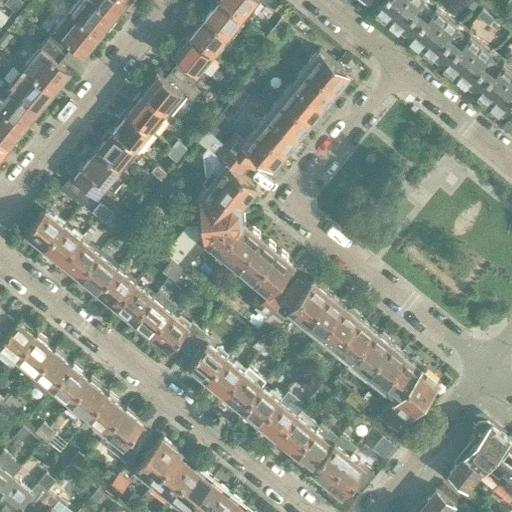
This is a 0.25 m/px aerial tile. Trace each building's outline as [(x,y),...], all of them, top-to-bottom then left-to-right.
[(114,13),(98,0),(76,0),(70,8),(99,32),(114,13)] [(124,0),(98,0),(114,13),(124,0)] [(212,6),(205,14),(229,33),(243,15),(244,15),(225,0),(212,0),(210,4),(212,6)] [(225,0),(244,15),(243,15),(247,19),(253,11),(249,8),(255,0),(225,0)] [(371,0),(404,27),(426,0),(371,0)] [(458,19),(435,1),(433,3),(428,0),(426,0),(404,27),(438,55),(461,26),(455,22),(458,19)] [(477,2),(474,0),(465,0),(464,2),(472,8),(477,2)] [(494,15),(483,7),(477,13),(488,22),(494,15)] [(99,32),(70,8),(47,36),(65,51),(73,42),(84,50),(99,32)] [(197,24),(190,32),(214,51),(229,33),(205,14),(203,12),(195,22),(197,24)] [(282,15),(267,34),(277,42),(282,35),(292,23),(282,15)] [(491,46),(469,29),(467,31),(461,26),(438,55),(472,82),(495,54),(489,49),(491,46)] [(6,28),(1,34),(0,35),(0,42),(4,46),(13,34),(6,28)] [(180,57),(173,66),(194,83),(202,73),(198,70),(214,51),(190,32),(188,31),(180,41),(182,43),(174,52),(180,57)] [(277,42),(267,34),(261,40),(271,49),(272,48),(277,42)] [(277,42),(272,48),(281,55),(291,42),(282,35),(277,42)] [(65,51),(47,36),(24,64),(53,88),(69,68),(59,59),(65,51)] [(320,46),(294,77),(324,101),(337,85),(340,84),(346,78),(345,75),(349,70),(320,46)] [(280,56),(271,49),(266,54),(275,61),(280,56)] [(258,58),(249,51),(244,58),(253,65),(258,58)] [(275,61),(266,54),(261,61),(270,68),(275,61)] [(495,54),(472,82),(505,110),(511,101),(511,63),(503,56),(501,59),(495,54)] [(53,88),(24,64),(9,82),(38,106),(53,88)] [(150,81),(144,89),(167,109),(171,112),(186,93),(192,98),(200,88),(194,83),(173,66),(165,76),(157,69),(148,79),(150,81)] [(324,101),(294,77),(269,108),(299,132),(312,115),(315,115),(320,109),(320,105),(324,101)] [(38,106),(9,82),(0,93),(0,105),(23,125),(38,106)] [(135,100),(128,108),(152,127),(167,109),(144,89),(141,87),(133,98),(135,100)] [(23,125),(0,105),(0,136),(8,143),(23,125)] [(120,118),(113,126),(137,146),(152,127),(128,108),(126,106),(118,116),(120,118)] [(290,146),(295,139),(295,136),(299,132),(269,108),(244,139),(234,131),(226,141),(248,159),(247,160),(255,166),(264,155),(273,163),(287,146),(290,146)] [(105,136),(98,145),(122,164),(137,146),(113,126),(111,124),(103,135),(105,136)] [(240,169),(247,160),(248,159),(226,141),(225,142),(208,128),(200,138),(209,145),(204,151),(206,173),(212,178),(196,197),(198,215),(245,211),(244,205),(241,202),(247,194),(251,194),(256,188),(255,184),(256,183),(240,169)] [(177,139),(173,144),(182,152),(187,146),(177,139)] [(80,162),(72,172),(98,193),(122,164),(98,145),(96,143),(88,153),(90,155),(83,164),(80,162)] [(182,152),(173,144),(167,151),(176,159),(182,152)] [(166,171),(157,163),(152,170),(161,177),(166,171)] [(90,193),(69,176),(61,186),(82,203),(90,193)] [(171,176),(160,189),(169,196),(179,183),(171,176)] [(93,210),(97,213),(105,204),(100,200),(93,210)] [(113,210),(105,204),(97,213),(105,220),(113,210)] [(35,239),(43,245),(44,245),(64,220),(46,206),(23,233),(33,241),(35,239)] [(238,264),(262,235),(260,233),(260,230),(253,224),(249,225),(242,218),(245,215),(245,211),(198,215),(200,233),(189,247),(181,240),(170,253),(185,266),(207,239),(238,264)] [(44,245),(43,245),(41,247),(51,256),(53,253),(60,259),(80,234),(64,220),(44,245)] [(127,240),(133,245),(140,236),(135,231),(127,240)] [(80,234),(60,259),(58,261),(69,270),(71,268),(78,274),(79,274),(99,249),(80,234)] [(266,238),(262,235),(238,264),(268,289),(256,304),(266,313),(271,307),(286,289),(276,281),(293,260),(288,256),(287,252),(282,248),(278,248),(275,246),(275,242),(269,238),(266,238)] [(140,236),(133,245),(139,250),(147,241),(140,236)] [(79,274),(78,274),(77,276),(87,285),(89,282),(96,289),(97,289),(117,264),(99,249),(79,274)] [(163,269),(168,274),(176,265),(170,260),(163,269)] [(117,264),(97,289),(96,289),(94,291),(105,299),(106,297),(114,303),(135,278),(117,264)] [(176,265),(168,274),(178,282),(185,272),(176,265)] [(296,277),(286,289),(271,307),(283,316),(290,307),(321,332),(345,302),(328,288),(328,285),(321,280),(318,280),(313,277),(306,286),(296,277)] [(114,303),(112,305),(122,314),(124,311),(132,318),(153,293),(135,278),(114,303)] [(153,293),(132,318),(130,320),(140,328),(142,326),(149,332),(150,332),(170,308),(153,293)] [(349,306),(345,302),(321,332),(351,356),(375,327),(359,313),(358,310),(352,305),(349,306)] [(150,332),(149,332),(148,334),(158,343),(160,340),(169,348),(175,340),(184,348),(201,327),(192,319),(189,323),(170,308),(150,332)] [(16,320),(7,312),(0,320),(0,342),(16,356),(36,331),(28,325),(29,323),(20,315),(16,320)] [(266,317),(259,326),(268,334),(275,325),(266,317)] [(201,327),(184,348),(193,355),(185,365),(195,374),(197,371),(205,377),(225,353),(208,339),(211,335),(201,327)] [(380,330),(375,327),(351,356),(382,381),(406,352),(389,339),(389,335),(383,330),(380,330)] [(37,330),(36,331),(16,356),(34,371),(54,346),(46,339),(47,337),(37,330)] [(253,343),(259,348),(267,339),(261,334),(253,343)] [(267,339),(259,348),(266,354),(274,344),(267,339)] [(55,344),(54,346),(34,371),(52,385),(72,360),(64,354),(65,352),(55,344)] [(304,351),(298,359),(308,366),(314,359),(304,351)] [(410,355),(406,352),(382,381),(397,393),(382,412),(398,425),(439,376),(413,355),(410,355)] [(225,353),(205,377),(203,380),(213,388),(215,386),(223,392),(243,367),(225,353)] [(73,359),(72,360),(52,385),(69,400),(90,375),(81,368),(83,367),(73,359)] [(240,407),(261,382),(265,376),(248,362),(243,367),(223,392),(221,394),(231,403),(233,400),(240,407)] [(289,372),(295,377),(302,368),(296,363),(289,372)] [(302,368),(295,377),(301,383),(309,373),(302,368)] [(91,373),(90,375),(69,400),(87,414),(107,389),(99,383),(100,381),(91,373)] [(259,421),(279,397),(283,392),(276,386),(272,391),(261,382),(240,407),(238,409),(249,417),(251,415),(258,421),(259,421)] [(359,409),(368,399),(353,387),(345,397),(359,409)] [(108,388),(107,389),(87,414),(105,429),(125,404),(117,397),(118,396),(108,388)] [(8,391),(0,400),(6,405),(14,395),(8,391)] [(324,401),(330,406),(338,397),(332,392),(324,401)] [(14,395),(6,405),(13,410),(20,401),(14,395)] [(279,397),(259,421),(258,421),(256,423),(266,432),(268,429),(276,436),(296,411),(279,397)] [(338,397),(330,406),(337,412),(345,403),(338,397)] [(151,430),(141,423),(144,420),(135,412),(136,410),(126,403),(125,404),(105,429),(99,437),(127,460),(133,452),(151,430)] [(294,451),(314,426),(318,421),(302,407),(298,412),(296,411),(276,436),(274,438),(284,446),(286,444),(294,450),(294,451)] [(11,414),(4,408),(0,413),(0,420),(3,423),(11,414)] [(362,417),(356,412),(349,421),(355,426),(362,417)] [(482,467),(509,434),(484,413),(477,414),(470,422),(471,429),(478,435),(449,470),(455,475),(450,480),(462,490),(478,503),(484,496),(468,484),(481,467),(482,467)] [(44,419),(36,429),(42,433),(50,424),(44,419)] [(29,429),(23,424),(15,433),(22,438),(29,429)] [(50,424),(42,433),(48,439),(56,430),(50,424)] [(294,451),(294,450),(292,453),(302,461),(304,459),(312,465),(312,466),(332,441),(332,440),(314,426),(294,451)] [(136,466),(154,480),(178,451),(180,448),(162,434),(136,466)] [(511,435),(509,434),(482,467),(498,481),(511,464),(511,435)] [(327,481),(351,452),(334,438),(332,440),(332,441),(312,466),(312,465),(310,467),(327,481)] [(79,448),(71,458),(78,463),(85,454),(79,448)] [(183,455),(178,451),(154,480),(170,494),(195,464),(194,463),(193,459),(187,454),(183,455)] [(374,470),(366,464),(351,452),(327,481),(342,494),(351,482),(359,488),(374,470)] [(0,461),(0,486),(13,471),(0,461)] [(196,465),(195,464),(170,494),(188,508),(212,478),(206,474),(206,470),(200,465),(196,465)] [(511,464),(498,481),(511,492),(511,464)] [(106,486),(116,494),(130,477),(120,469),(106,486)] [(13,471),(0,486),(0,502),(1,503),(0,504),(0,505),(8,511),(9,511),(10,511),(11,511),(13,511),(22,501),(32,508),(48,489),(38,480),(32,487),(13,471)] [(217,482),(212,478),(188,508),(192,511),(213,511),(229,492),(228,491),(227,487),(221,482),(217,482)] [(444,511),(454,500),(437,485),(414,511),(444,511)] [(48,489),(32,508),(36,511),(62,511),(52,503),(58,496),(48,489)] [(230,493),(229,492),(213,511),(240,511),(246,506),(240,501),(240,498),(234,493),(230,493)]
